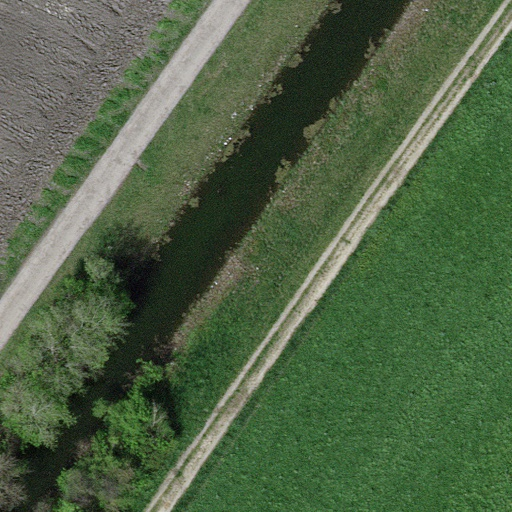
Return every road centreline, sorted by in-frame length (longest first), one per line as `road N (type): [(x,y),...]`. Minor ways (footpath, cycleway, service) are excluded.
road 1 (track): [(167,511),(511,17)]
road 2 (track): [(239,0),(0,335)]
